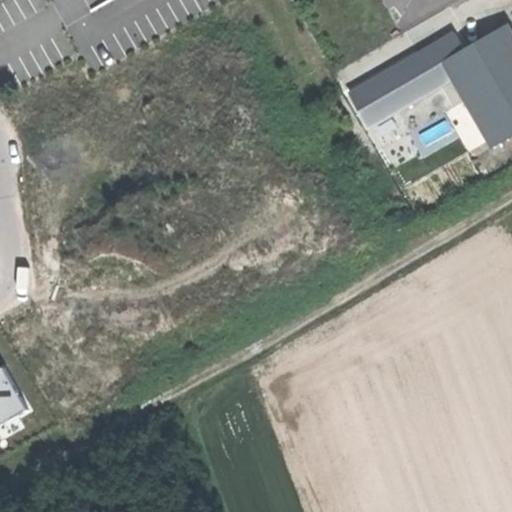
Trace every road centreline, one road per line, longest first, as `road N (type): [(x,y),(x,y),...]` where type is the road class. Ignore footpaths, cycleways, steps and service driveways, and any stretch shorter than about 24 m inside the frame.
road 1 (track): [(0,487),(511,186)]
road 2 (residential): [(0,305),(11,221),(0,161)]
